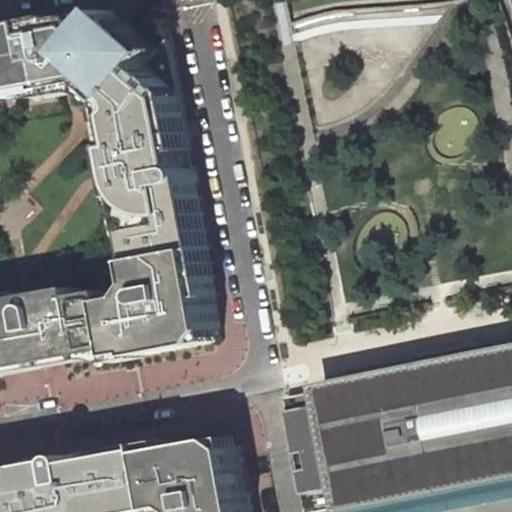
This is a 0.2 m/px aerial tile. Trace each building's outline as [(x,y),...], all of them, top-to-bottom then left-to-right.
[(0,101),(92,84),(117,100),(171,43),(152,32),(154,29),(135,18),(118,8),(116,11),(109,21),(90,10),(0,26),(0,101)] [(214,250),(198,168),(195,153),(173,40),(171,43),(117,100),(125,145),(118,146),(127,199),(133,198),(146,263),(206,252),(207,252),(214,250)] [(149,358),(214,345),(224,331),(218,299),(223,298),(220,281),(215,282),(212,282),(206,252),(146,263),(150,285),(139,300),(118,304),(127,352),(129,358),(148,355),(149,358)] [(45,367),(127,352),(118,304),(116,295),(85,300),(84,291),(32,301),(0,306),(0,357),(5,381),(46,373),(45,367)] [(311,511),(320,511),(511,474),(511,353),(290,398),(311,511)] [(195,511),(258,511),(255,493),(248,462),(246,448),(232,438),(161,452),(171,508),(187,505),(195,511)] [(0,477),(6,511),(172,511),(171,508),(161,452),(159,444),(90,457),(91,462),(84,464),(83,460),(82,458),(80,457),(76,456),(74,457),(72,459),(71,461),(70,464),(71,466),(64,467),(63,462),(0,473),(0,477)]
